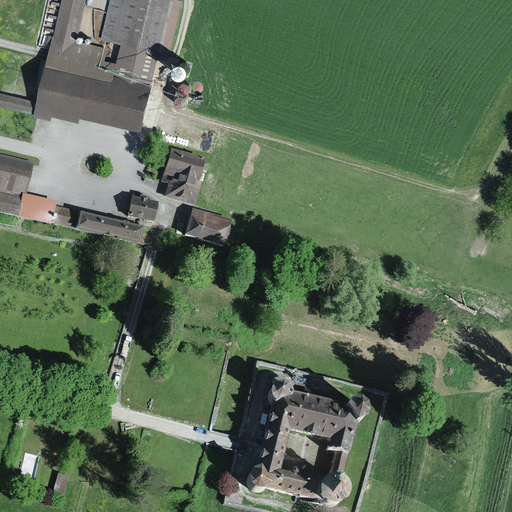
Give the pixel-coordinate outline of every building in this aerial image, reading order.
[(185,0),(109,0),(101,39),(123,44),(118,64),(104,61),(106,50),(75,43),(85,0),(62,0),(54,37),(49,36),(46,44),(51,45),(48,55),(42,81),(59,85),(53,115),(79,121),(80,116),(143,131),(161,55),(172,58),(185,0)] [(179,72),(180,74),(182,76),(184,76),(187,76),(189,76),(191,74),(193,72),(193,70),(193,67),(192,65),(191,63),(188,62),(186,61),(183,62),(181,63),(179,65),(178,67),(178,70),(179,72)] [(42,81),(38,101),(35,113),(52,117),(53,115),(59,85),(42,81)] [(182,93),(183,94),(185,95),(188,95),(190,94),(191,93),(192,91),(193,89),(193,87),(192,85),(190,84),(189,83),(187,82),(185,83),(183,83),(181,85),(180,87),(180,89),(180,91),(182,93)] [(38,101),(0,92),(0,105),(35,113),(38,101)] [(178,106),(180,107),(182,108),(184,108),(187,107),(188,106),(189,104),(190,102),(189,100),(189,98),(187,97),(186,96),(184,95),(182,96),(180,96),(178,98),(177,100),(177,102),(177,104),(178,106)] [(196,157),(170,150),(161,182),(168,184),(164,197),(196,206),(202,184),(198,182),(204,162),(198,160),(196,157)] [(33,164),(0,156),(0,213),(140,246),(144,227),(55,207),(56,203),(25,196),(33,164)] [(138,200),(132,198),(128,217),(153,223),(158,204),(147,201),(148,198),(139,196),(138,200)] [(231,221),(192,210),(185,235),(224,246),(231,221)] [(311,256),(300,253),(295,271),(306,274),(311,256)] [(349,501),(350,495),(348,490),(345,485),(341,482),(347,456),(349,457),(357,425),(366,422),(369,415),(367,407),(360,403),(351,403),(348,406),(291,395),(288,390),(282,386),(276,387),(270,393),(269,401),(271,404),(255,472),(251,474),(246,480),(249,489),(256,494),(263,494),(268,491),(322,503),(325,507),(330,510),(336,510),(341,509),(346,506),(349,501)] [(58,473),(52,493),(63,496),(69,476),(58,473)]
